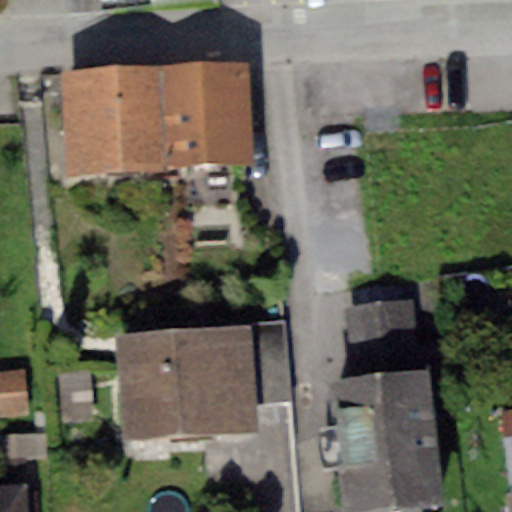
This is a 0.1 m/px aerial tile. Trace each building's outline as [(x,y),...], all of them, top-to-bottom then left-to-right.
[(250,79),(62,89),(67,191),(255,181),(250,79)] [(420,391),(427,390),(448,387),(444,349),(418,352),(413,310),(346,317),(354,380),(418,373),(420,391)] [(242,340),(117,350),(126,457),(259,446),(256,414),(292,411),(285,327),(241,331),(242,340)] [(24,376),(0,377),(0,424),(28,422),(24,376)] [(420,391),(326,401),(338,511),(441,511),(427,390),(420,391)] [(509,511),(511,511),(511,414),(499,415),(509,511)] [(27,511),(27,497),(0,498),(0,511),(27,511)]
